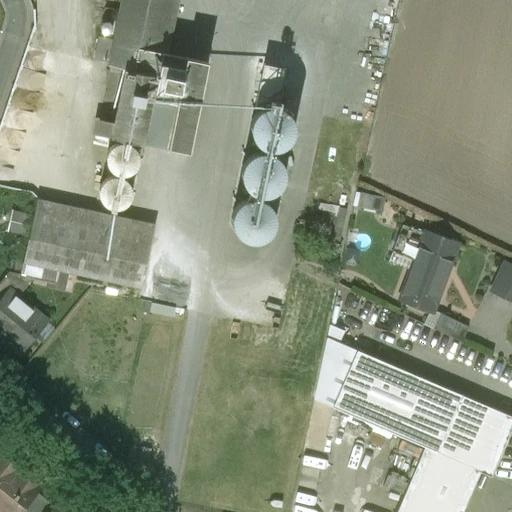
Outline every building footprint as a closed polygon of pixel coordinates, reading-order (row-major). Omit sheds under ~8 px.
[(121,0),(114,33),(97,29),(91,58),(110,62),(110,64),(125,68),(156,74),(172,0),(121,0)] [(285,68),(263,63),(254,106),(261,108),(262,107),(264,106),(265,106),(267,105),(268,105),(271,105),(272,105),(275,105),(277,105),(285,68)] [(156,74),(125,68),(111,137),(142,143),(156,74)] [(287,111),(285,109),(282,107),(279,106),(277,105),(275,105),(272,105),(271,105),(268,105),(267,105),(265,106),(262,107),(261,108),(257,110),(255,113),(253,116),(252,118),(251,121),(250,124),(250,127),(251,131),(251,133),(252,136),(254,139),(257,143),(260,145),(264,147),(268,148),(272,149),(277,148),(280,147),(284,145),(286,143),(288,141),(291,138),(292,135),(293,132),(294,129),(294,126),(294,124),(293,122),(292,119),(290,115),(287,111)] [(136,149),(133,146),(131,144),(129,143),(126,142),(122,142),(117,143),(114,144),(112,146),(109,150),(108,153),(107,155),(107,158),(107,162),(108,164),(109,166),(111,168),(113,171),(116,173),(120,174),(124,174),(127,173),(129,172),(131,171),(133,170),(136,166),(138,163),(138,161),(139,158),(138,154),(138,152),(136,149)] [(275,156),(273,154),(270,152),(267,151),(263,151),(259,151),(256,152),(254,153),(252,155),(250,156),(247,158),(245,162),(243,165),(242,168),(242,170),(242,174),(242,177),(243,180),(244,183),(246,185),(248,188),(250,190),(253,192),(255,193),(258,194),(262,194),(266,193),(270,192),(273,190),(276,188),(278,185),(280,183),(281,181),(282,178),(283,175),(283,172),(283,168),(282,164),(280,162),(279,160),(278,158),(275,156)] [(129,183),(127,181),(125,179),(121,177),(118,176),(114,176),(110,177),(107,178),(104,180),(103,182),(102,183),(100,186),(100,189),(99,192),(100,196),(100,198),(102,200),(103,203),(105,205),(108,206),(111,207),(115,208),(119,208),(122,206),(124,205),(126,204),(129,200),(131,196),(131,194),(131,192),(131,189),(130,186),(129,183)] [(265,200),(261,198),(258,197),(254,197),(250,197),(246,198),(243,200),(240,202),(238,204),(236,207),(234,211),(233,213),(233,216),(232,219),(233,223),(234,226),(236,231),(239,234),(242,236),(245,239),(249,240),(253,240),(257,239),(261,238),(265,236),(267,234),(269,231),(271,229),(272,227),(273,224),(274,221),(274,218),(274,215),(273,212),(272,210),(271,208),(270,205),(268,203),(265,200)] [(152,238),(33,213),(23,262),(141,287),(152,238)] [(457,242),(425,230),(424,232),(402,224),(392,251),(414,260),(400,300),(432,311),(457,242)] [(511,265),(505,262),(492,290),(511,299),(511,265)] [(46,321),(9,290),(0,300),(0,333),(19,349),(18,350),(20,352),(35,334),(30,330),(40,318),(45,322),(46,321)] [(111,316),(94,311),(89,326),(106,331),(111,316)] [(469,326),(440,312),(432,328),(461,342),(469,326)] [(332,409),(356,352),(327,339),(313,400),(332,409)] [(459,394),(356,352),(332,409),(424,446),(436,451),(459,394)] [(511,423),(511,416),(459,394),(436,451),(490,475),(511,423)] [(436,451),(424,446),(395,511),(461,511),(474,482),(479,471),(490,476),(490,475),(436,451)] [(39,488),(0,457),(0,511),(19,511),(36,491),(39,488)] [(490,476),(479,471),(474,482),(496,491),(501,480),(490,476)] [(36,491),(19,511),(34,511),(46,499),(36,491)] [(46,499),(34,511),(50,511),(55,506),(46,499)]
